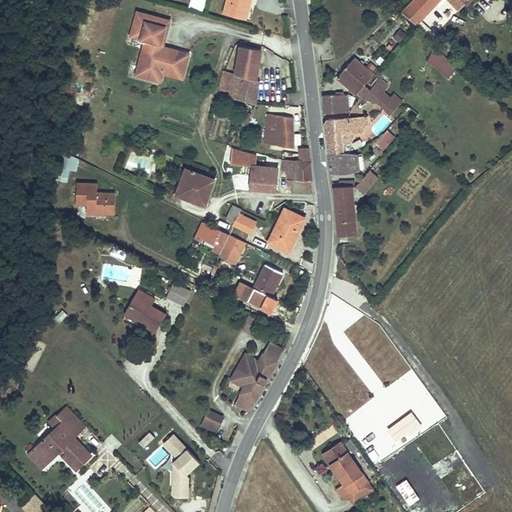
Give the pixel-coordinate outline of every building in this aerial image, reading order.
[(202,12),(205,0),(190,0),(189,8),(202,12)] [(223,0),(216,0),(214,11),(222,13),(225,0),(223,0)] [(226,0),(224,10),(244,15),(248,0),(226,0)] [(450,0),(459,8),(467,0),(413,0),(405,10),(419,23),(440,0),(450,0)] [(162,45),(169,21),(136,12),(136,15),(151,19),(150,23),(164,27),(160,44),(162,45)] [(181,79),(188,54),(172,50),(167,53),(161,51),(162,47),(162,45),(160,44),(164,27),(150,23),(151,19),(136,15),(129,36),(144,40),(139,59),(142,60),(139,70),(151,73),(150,76),(160,79),(162,74),(181,79)] [(393,36),(399,42),(407,32),(401,27),(393,36)] [(261,48),(241,42),(233,73),(253,78),(261,48)] [(436,51),(427,61),(447,79),(456,69),(436,51)] [(150,76),(151,73),(139,70),(142,60),(139,59),(135,75),(159,82),(160,79),(150,76)] [(365,89),(376,76),(380,71),(372,65),(368,69),(358,59),(340,79),(359,96),(365,89)] [(250,101),(256,79),(253,78),(233,73),(220,69),(215,86),(227,90),(226,95),(250,101)] [(370,94),(377,100),(388,87),(382,81),(370,94)] [(370,94),(365,89),(359,96),(366,99),(370,94)] [(347,94),(320,93),(322,113),(346,113),(347,94)] [(370,94),(366,99),(373,105),(377,100),(370,94)] [(242,117),(250,118),(251,118),(252,112),(249,108),(243,107),(242,117)] [(292,118),(266,114),(262,142),(289,146),(292,118)] [(344,122),(323,115),(327,153),(351,151),(351,138),(344,122)] [(348,116),(344,122),(351,138),(359,138),(360,134),(363,134),(363,122),(368,122),(368,115),(348,116)] [(242,117),(241,128),(248,129),(250,118),(242,117)] [(385,130),(375,142),(382,147),(392,135),(385,130)] [(309,164),(307,147),(296,147),(295,158),(299,158),(299,163),(309,164)] [(75,171),(76,157),(59,149),(56,180),(64,181),(66,170),(75,171)] [(271,166),(258,163),(260,154),(243,150),(236,149),(234,158),(241,159),(245,160),(244,167),(249,168),(246,182),(278,189),(290,191),(291,179),(291,169),(271,166)] [(351,151),(327,153),(329,172),(357,171),(357,165),(362,166),(361,159),(365,159),(365,152),(351,151)] [(289,160),(273,156),(271,166),(291,169),(291,179),(297,180),(299,163),(299,158),(295,158),(290,158),(289,160)] [(350,186),(333,187),(338,234),(353,233),(353,198),(365,198),(364,188),(388,167),(380,159),(364,173),(358,179),(356,180),(350,186)] [(313,194),(309,164),(299,163),(297,180),(291,179),(290,191),(313,194)] [(191,186),(188,197),(204,201),(211,176),(182,168),(180,175),(188,177),(187,185),(191,186)] [(96,186),(78,186),(76,206),(87,206),(87,216),(112,217),(113,196),(94,195),(96,186)] [(249,233),(255,219),(237,211),(239,206),(230,202),(224,215),(230,218),(229,222),(249,233)] [(295,236),(305,217),(284,207),(274,223),(295,236)] [(198,220),(188,247),(191,249),(195,241),(197,241),(198,239),(200,237),(201,237),(219,245),(224,232),(198,220)] [(295,236),(274,223),(267,240),(282,247),(289,235),(294,238),(295,236)] [(288,250),(294,238),(289,235),(282,247),(288,250)] [(250,260),(256,247),(245,241),(239,254),(240,254),(237,260),(245,264),(248,258),(250,260)] [(185,257),(183,262),(192,266),(194,260),(185,257)] [(269,298),(281,274),(263,265),(251,290),(242,286),(236,297),(246,302),(248,299),(260,306),(259,309),(264,312),(271,299),(269,298)] [(175,282),(168,298),(182,304),(189,288),(175,282)] [(152,334),(164,311),(150,303),(154,294),(137,286),(123,314),(142,325),(141,327),(152,334)] [(258,316),(248,311),(239,325),(250,330),(258,316)] [(123,314),(121,317),(141,327),(142,325),(123,314)] [(234,403),(245,410),(280,349),(268,342),(257,362),(244,354),(228,382),(241,390),(234,403)] [(216,429),(222,415),(206,407),(199,422),(216,429)] [(84,430),(65,409),(56,417),(74,438),(84,430)] [(421,425),(412,413),(389,430),(398,443),(421,425)] [(57,455),(73,474),(90,460),(73,440),(74,438),(56,417),(48,425),(54,431),(33,450),(47,464),(57,455)] [(154,439),(148,434),(139,443),(145,448),(154,439)] [(163,443),(177,459),(173,463),(172,496),(175,499),(187,499),(188,479),(187,474),(199,463),(173,434),(163,443)] [(366,481),(338,443),(322,456),(343,485),(336,490),(343,499),(347,495),(366,481)] [(47,464),(33,450),(25,457),(39,472),(47,464)] [(406,480),(396,487),(410,508),(420,501),(406,480)] [(366,481),(347,495),(352,502),(371,488),(366,481)] [(50,511),(35,496),(22,509),(25,511),(50,511)]
